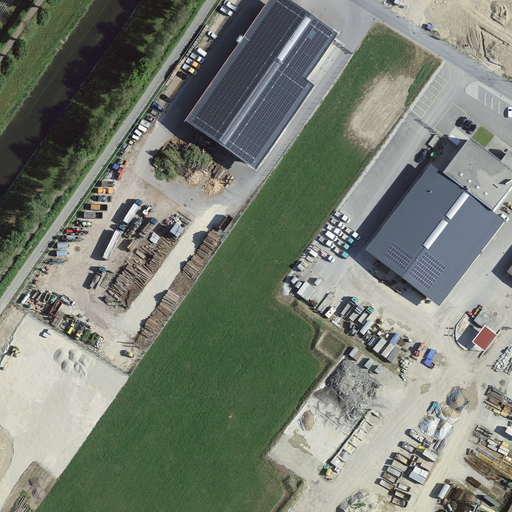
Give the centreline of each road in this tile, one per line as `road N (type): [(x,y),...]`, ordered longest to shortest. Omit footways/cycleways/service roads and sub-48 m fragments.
road 1 (unclassified): [(213,0),(0,308)]
road 2 (track): [(0,274),(192,0)]
road 3 (unknown): [(364,3),(281,143),(205,215)]
road 4 (unclassified): [(511,92),(359,0)]
